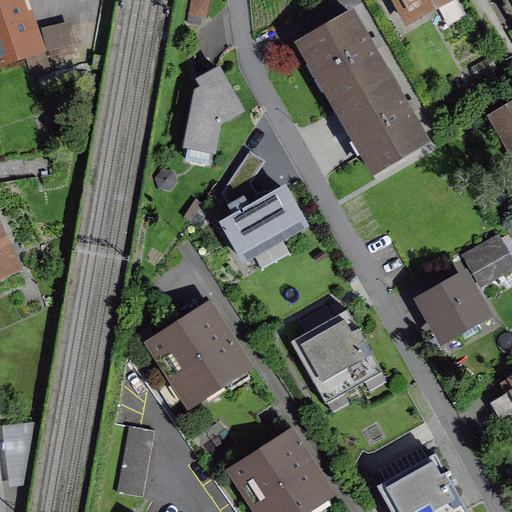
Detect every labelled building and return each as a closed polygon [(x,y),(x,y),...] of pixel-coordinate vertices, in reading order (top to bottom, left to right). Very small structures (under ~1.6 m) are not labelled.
[(67,26),(36,35),(24,0),(0,0),(0,73),(74,50),(67,26)] [(391,0),(408,31),(467,0),(391,0)] [(511,0),(502,0),(511,16),(511,0)] [(360,13),(298,47),(373,182),(435,148),(360,13)] [(246,117),(222,71),(196,84),(185,152),(220,159),(226,127),(246,117)] [(511,108),(491,120),(511,155),(511,108)] [(224,228),(246,266),(313,229),(289,192),(254,211),(248,197),(266,165),(250,154),(224,194),(238,221),(224,228)] [(0,215),(0,288),(28,275),(0,215)] [(511,271),(511,262),(498,238),(465,255),(483,287),(511,271)] [(470,273),(417,302),(442,348),(495,318),(470,273)] [(213,306),(148,348),(193,417),(258,376),(213,306)] [(351,315),(294,348),(329,411),(387,378),(351,315)] [(511,381),(503,387),(511,402),(511,381)] [(127,425),(122,492),(149,494),(154,427),(127,425)] [(295,434),(227,475),(249,511),(324,511),(338,503),(295,434)] [(469,511),(439,458),(383,489),(395,511),(469,511)]
